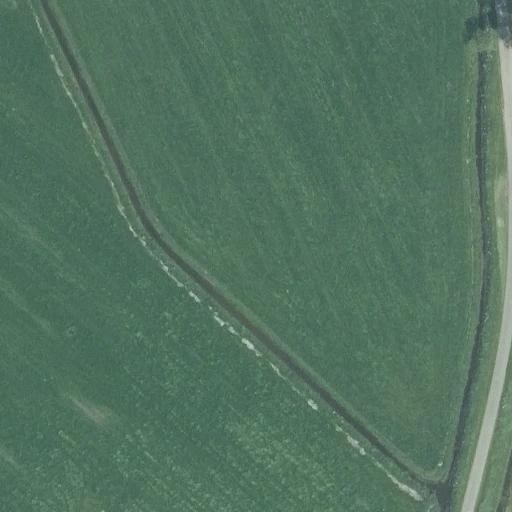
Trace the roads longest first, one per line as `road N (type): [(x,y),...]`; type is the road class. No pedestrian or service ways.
road 1 (unclassified): [(466,511),(496,382),(511,255)]
road 2 (unclassified): [(511,163),(498,0)]
